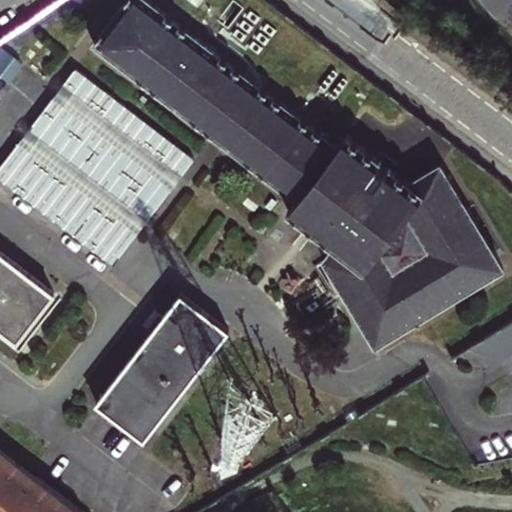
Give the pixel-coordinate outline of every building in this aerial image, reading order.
[(96,0),(61,0),(37,15),(53,40),(93,15),(92,12),(101,6),(96,0)] [(338,145),(146,0),(124,0),(93,44),(295,200),(291,207),(336,242),(324,260),(376,346),(503,267),(440,164),(405,183),(343,137),(338,145)] [(0,89),(21,62),(1,48),(0,49),(0,89)] [(191,161),(71,69),(0,161),(0,178),(111,264),(191,161)] [(54,293),(0,251),(0,328),(16,342),(54,293)] [(229,330),(180,293),(97,402),(144,439),(229,330)] [(232,437),(273,463),(286,443),(279,438),(287,426),(239,395),(224,417),(239,426),(232,437)] [(81,511),(31,473),(0,449),(0,511),(81,511)]
